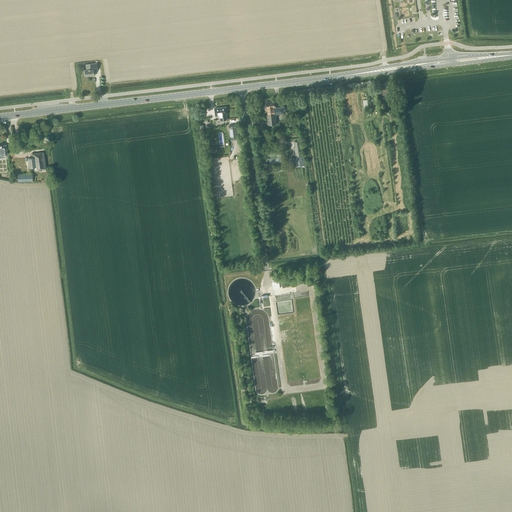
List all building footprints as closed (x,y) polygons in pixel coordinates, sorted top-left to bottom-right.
[(94,76),(93,70),(97,69),(96,63),(85,64),(86,70),(84,70),(85,76),(90,75),(90,76),(94,76)] [(386,95),(390,94),(389,87),(380,88),(381,95),(382,95),(382,98),(386,97),(386,95)] [(285,106),(277,107),(276,101),(264,102),(265,110),(267,110),(267,115),(266,115),(268,125),(277,124),(276,114),(286,113),(285,106)] [(226,115),(227,115),(226,107),(214,108),(215,116),(220,116),(220,120),(227,119),(226,115)] [(237,140),(235,124),(229,125),(231,141),(237,140)] [(292,158),(292,163),(302,162),(301,156),(303,155),(301,141),(294,142),(296,157),(297,156),(297,157),(292,158)] [(36,170),(45,169),(43,152),(32,154),(33,157),(27,158),(29,168),(36,167),(36,170)]
